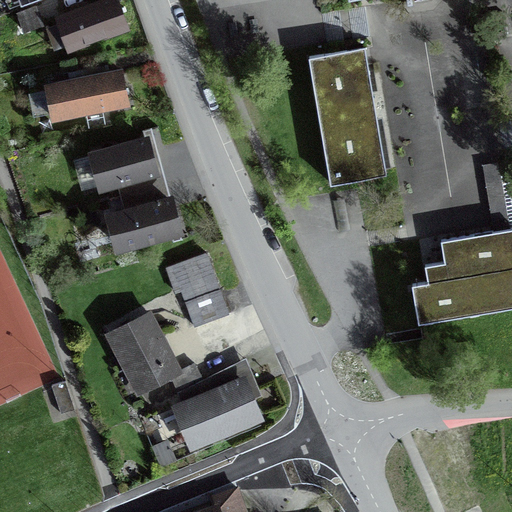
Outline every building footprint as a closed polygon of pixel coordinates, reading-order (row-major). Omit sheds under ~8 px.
[(22,0),(26,9),(52,0),(22,0)] [(133,35),(121,2),(64,22),(76,55),(133,35)] [(34,13),(15,20),(22,39),(40,33),(34,13)] [(42,40),(17,45),(20,65),(46,60),(42,40)] [(364,52),(302,63),(325,192),(387,181),(364,52)] [(133,111),(126,76),(55,90),(62,125),(133,111)] [(156,142),(101,157),(111,194),(166,180),(156,142)] [(182,202),(120,219),(130,255),(192,237),(182,202)] [(430,331),(511,315),(511,230),(451,242),(455,262),(439,265),(442,282),(422,286),(430,331)] [(211,259),(170,275),(179,297),(184,295),(198,330),(231,317),(222,296),(225,295),(211,259)] [(155,317),(114,338),(145,398),(186,376),(155,317)] [(189,409),(184,412),(201,453),(271,424),(254,383),(249,364),(184,394),(189,409)] [(219,511),(245,511),(239,494),(216,501),(219,511)]
